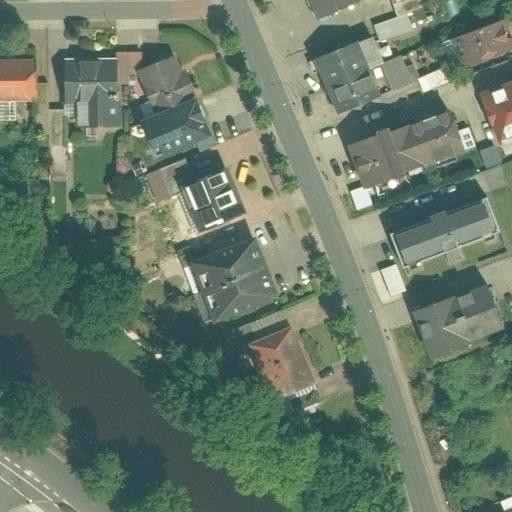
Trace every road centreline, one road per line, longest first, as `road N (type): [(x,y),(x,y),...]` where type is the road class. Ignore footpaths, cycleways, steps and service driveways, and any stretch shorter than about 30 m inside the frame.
road 1 (secondary): [(424,511),(364,321),(224,2)]
road 2 (residential): [(0,6),(224,2)]
